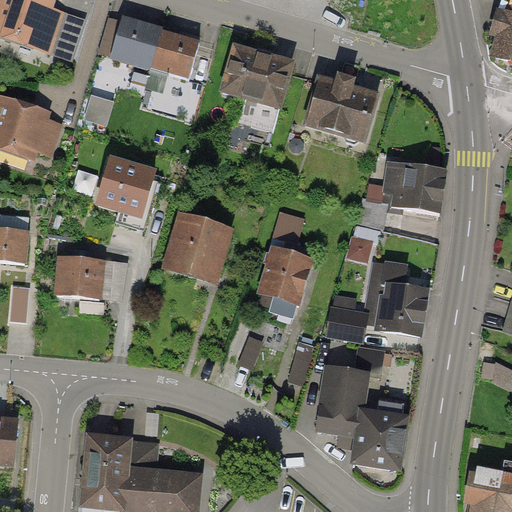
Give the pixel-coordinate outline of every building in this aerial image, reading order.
[(51,6),(28,0),(0,0),(0,47),(55,62),(66,19),(49,14),(51,6)] [(511,63),(511,16),(505,14),(492,58),(511,63)] [(192,88),(202,51),(115,28),(105,66),(192,88)] [(277,137),(294,70),(234,54),(221,102),(244,108),(239,127),(277,137)] [(367,150),(378,104),(310,87),(299,133),(367,150)] [(88,119),(111,125),(117,100),(94,94),(88,119)] [(48,119),(0,105),(0,156),(34,166),(37,157),(53,162),(62,132),(46,128),(48,119)] [(142,221),(157,172),(111,158),(96,207),(142,221)] [(440,218),(446,178),(391,171),(386,211),(440,218)] [(224,239),(175,225),(160,278),(209,292),(224,239)] [(2,267),(27,269),(29,237),(0,235),(0,282),(1,282),(2,267)] [(299,316),(313,270),(270,257),(257,304),(269,307),(266,316),(291,323),(293,314),(299,316)] [(120,270),(55,265),(52,300),(117,305),(120,270)] [(362,333),(423,339),(427,297),(401,295),(403,275),(371,272),(366,320),(329,316),(327,340),(361,344),(362,333)] [(29,322),(34,287),(17,285),(13,320),(29,322)] [(246,366),(259,368),(264,339),(250,337),(246,366)] [(303,384),(316,344),(305,340),(292,380),(303,384)] [(511,372),(498,366),(487,365),(484,380),(493,383),(511,393),(511,372)] [(400,482),(410,431),(367,423),(374,385),(325,376),(313,439),(349,446),(345,471),(400,482)] [(0,469),(16,471),(19,428),(0,426),(0,469)] [(78,511),(205,511),(207,481),(157,477),(159,449),(84,443),(78,511)] [(468,511),(511,511),(511,482),(477,475),(468,511)]
